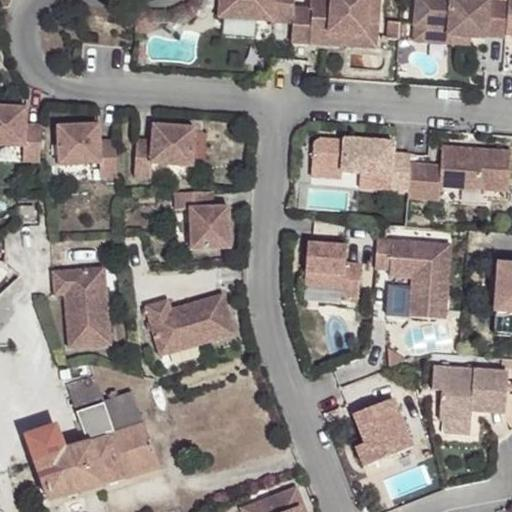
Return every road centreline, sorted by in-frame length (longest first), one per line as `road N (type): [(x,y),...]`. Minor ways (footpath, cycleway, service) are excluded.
road 1 (residential): [(275,104),(266,305),(337,511)]
road 2 (residential): [(275,104),(57,88),(22,50),(23,18),(34,0)]
